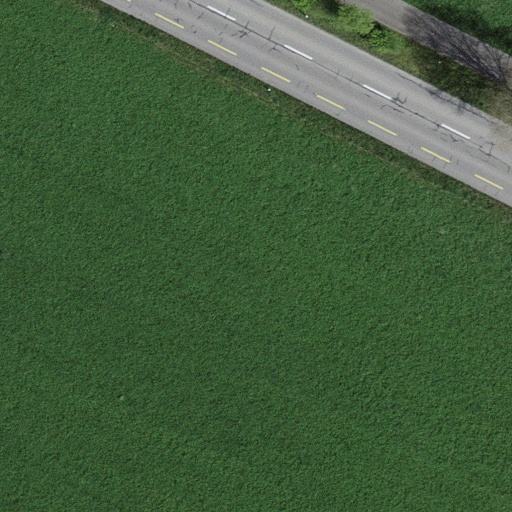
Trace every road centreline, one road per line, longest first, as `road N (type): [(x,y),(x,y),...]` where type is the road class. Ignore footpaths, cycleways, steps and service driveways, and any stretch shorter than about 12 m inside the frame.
road 1 (secondary): [(511,171),(176,0)]
road 2 (track): [(511,75),(363,0)]
